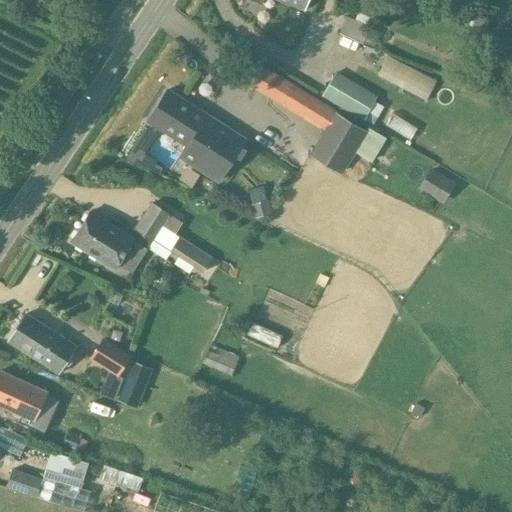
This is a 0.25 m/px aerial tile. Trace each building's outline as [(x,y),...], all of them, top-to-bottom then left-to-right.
[(278,0),(303,10),(306,0),(278,0)] [(364,43),(371,26),(346,15),(339,31),(364,43)] [(426,99),(437,79),(387,54),(377,74),(426,99)] [(326,131),(339,111),(263,65),(250,86),(326,131)] [(375,95),(335,72),(322,94),(361,118),(375,95)] [(180,156),(185,160),(211,117),(168,89),(148,120),(187,145),(180,156)] [(339,111),(326,131),(314,152),(341,168),(366,127),(339,111)] [(211,117),(185,160),(219,181),(246,139),(211,117)] [(459,173),(431,157),(420,177),(447,193),(459,173)] [(171,252),(180,238),(175,235),(183,221),(171,213),(152,201),(136,226),(135,225),(129,234),(91,210),(71,241),(115,269),(118,264),(132,272),(148,249),(153,240),(171,252)] [(180,238),(171,252),(203,272),(212,258),(180,238)] [(71,355),(77,346),(26,313),(9,341),(59,373),(65,365),(68,365),(71,362),(72,358),(71,355)] [(276,345),(281,334),(252,323),(248,334),(276,345)] [(100,338),(88,357),(115,374),(127,355),(100,338)] [(206,350),(202,362),(230,374),(237,356),(218,348),(216,354),(206,350)] [(136,405),(151,367),(132,360),(118,398),(136,405)] [(0,407),(36,425),(49,394),(1,371),(0,374),(0,407)] [(102,463),(97,477),(137,490),(142,476),(102,463)] [(39,480),(11,469),(5,484),(33,495),(39,480)]
